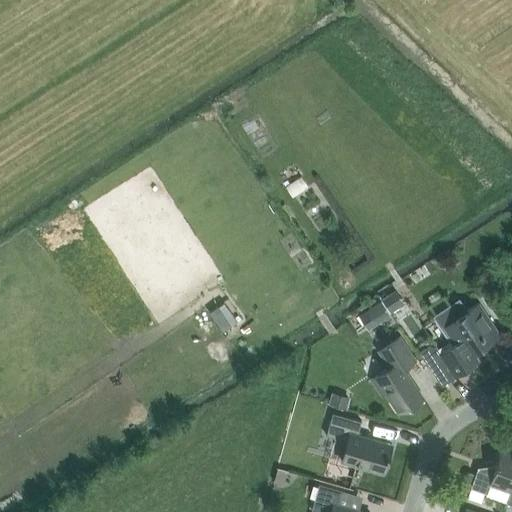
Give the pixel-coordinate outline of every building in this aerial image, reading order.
[(394,292),(382,300),(390,312),(402,304),(394,292)] [(455,342),(440,352),(437,346),(429,345),(419,351),(431,369),(445,360),(455,376),(478,360),(471,349),(484,340),(486,343),(500,334),(479,302),(465,312),(463,309),(451,306),(437,316),(455,342)] [(399,336),(379,350),(390,366),(370,380),(380,395),(385,392),(399,413),(423,397),(403,367),(415,359),(399,336)] [(346,409),(349,397),(332,392),(329,404),(346,409)] [(383,472),(391,444),(357,434),(361,420),(332,412),(326,435),(346,441),(341,460),(383,472)] [(492,475),(477,470),(471,487),(487,493),(486,495),(507,502),(511,491),(511,487),(511,451),(502,448),(492,475)] [(361,511),(339,505),(343,490),(319,483),(312,509),(322,511),(361,511)]
